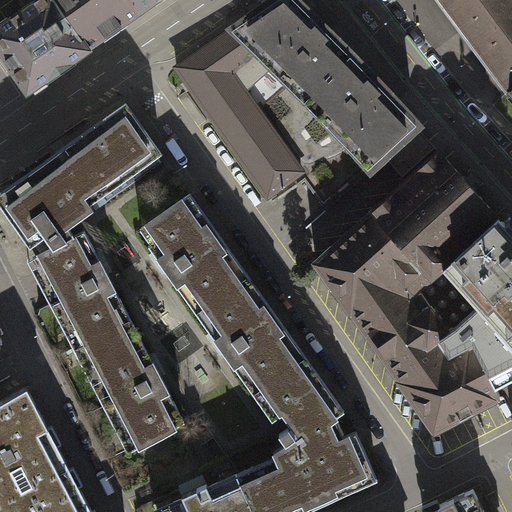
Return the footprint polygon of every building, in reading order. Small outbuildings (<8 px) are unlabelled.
[(54,0),(31,0),(0,21),(0,51),(26,90),(88,49),(54,0)] [(132,0),(54,0),(88,49),(141,13),(132,0)] [(132,0),(141,13),(159,0),(132,0)] [(276,65),(307,96),(351,54),(297,0),(272,0),(236,26),(276,65)] [(511,0),(441,0),(509,89),(511,86),(511,0)] [(276,65),(236,26),(177,68),(268,195),(302,170),(245,92),(276,65)] [(351,54),(307,96),(370,162),(414,121),(351,54)] [(125,103),(0,187),(0,202),(29,245),(45,234),(51,246),(74,234),(69,226),(95,208),(89,200),(159,154),(125,103)] [(438,150),(371,209),(432,277),(443,267),(498,217),(438,150)] [(192,214),(181,199),(148,223),(158,237),(150,243),(187,296),(195,290),(205,304),(240,280),(229,265),(236,260),(200,208),(192,214)] [(432,277),(371,209),(316,260),(435,430),(471,412),(500,395),(496,385),(511,377),(511,343),(443,267),(432,277)] [(511,343),(511,223),(508,219),(503,223),(498,217),(443,267),(511,343)] [(74,327),(82,341),(119,323),(111,307),(120,302),(113,289),(115,288),(99,256),(97,258),(82,230),(74,234),(51,246),(35,253),(44,269),(35,274),(65,332),(74,327)] [(250,294),(240,280),(205,304),(216,319),(207,325),(243,376),(253,369),(263,384),(297,361),(287,347),(295,341),(258,289),(250,294)] [(128,428),(137,444),(173,426),(164,409),(174,405),(137,333),(127,338),(119,323),(82,341),(90,358),(82,362),(119,433),(128,428)] [(253,465),(237,472),(254,511),(314,511),(381,484),(357,431),(336,439),(329,420),(343,409),(314,369),(308,375),(297,361),(263,384),(273,398),(264,405),(273,418),(281,412),(291,424),(278,433),(285,442),(273,451),(279,465),(257,475),(253,465)] [(0,398),(0,511),(76,511),(86,507),(23,385),(0,398)] [(153,511),(254,511),(237,472),(208,485),(206,482),(181,493),(183,497),(153,510),(153,511)] [(481,511),(471,490),(423,511),(481,511)]
